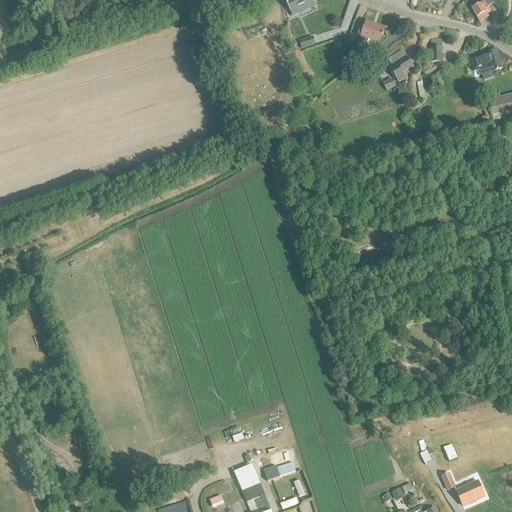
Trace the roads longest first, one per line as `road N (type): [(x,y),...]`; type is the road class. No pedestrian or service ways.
road 1 (track): [(270,155),(71,245),(0,295),(7,314),(0,320)]
road 2 (track): [(287,131),(270,155),(310,300),(328,314)]
road 3 (residential): [(511,51),(473,31),(364,0)]
road 4 (track): [(292,228),(350,244),(427,228)]
